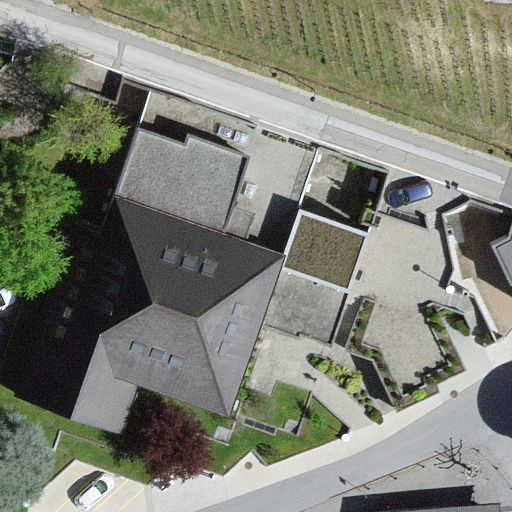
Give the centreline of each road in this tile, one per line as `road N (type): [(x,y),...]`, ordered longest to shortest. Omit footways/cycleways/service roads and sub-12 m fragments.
road 1 (track): [(500,185),(0,8)]
road 2 (residential): [(248,511),(378,461),(489,403)]
